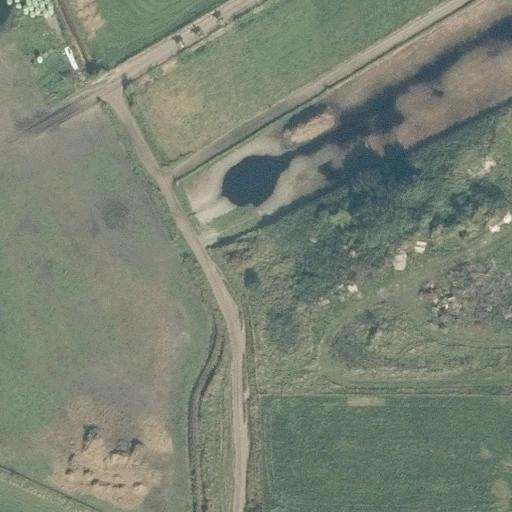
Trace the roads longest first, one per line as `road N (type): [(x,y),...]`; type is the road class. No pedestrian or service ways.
road 1 (unknown): [(239,511),(227,296),(111,87),(260,0)]
road 2 (unknown): [(158,183),(468,0)]
